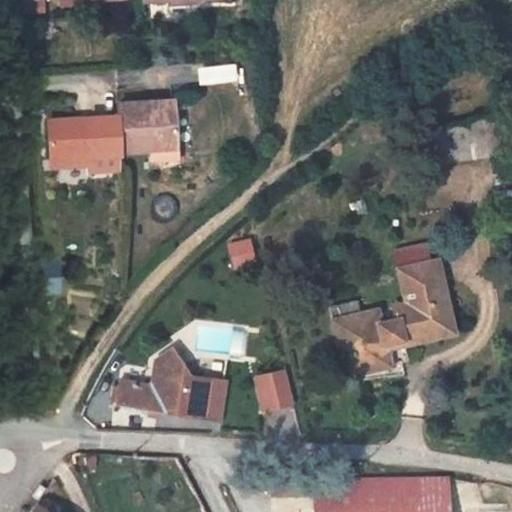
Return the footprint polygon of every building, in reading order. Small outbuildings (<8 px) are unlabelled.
[(198,82),(234,79),(233,66),(196,69),(198,82)] [(174,101),(118,104),(118,116),(120,152),(155,150),(173,149),(176,149),(174,101)] [(407,132),(413,169),(476,158),(511,151),(511,127),(509,112),(469,119),(470,121),(407,132)] [(47,120),(49,159),(88,156),(120,154),(120,152),(118,116),(47,120)] [(155,150),(155,160),(173,159),(173,149),(155,150)] [(88,156),(49,159),(50,167),(88,165),(88,156)] [(357,300),(330,307),(333,320),(346,376),(387,366),(382,346),(383,345),(382,343),(402,338),(404,344),(454,333),(437,261),(399,270),(407,303),(393,306),(396,319),(380,323),(377,311),(360,314),(357,300)] [(157,358),(155,369),(176,354),(172,348),(157,358)] [(152,385),(119,380),(118,387),(113,387),(111,401),(116,402),(150,408),(158,409),(157,410),(204,418),(210,378),(191,375),(176,354),(155,369),(152,385)] [(252,371),(258,411),(291,407),(286,367),(252,371)] [(449,511),(449,478),(275,481),(275,492),(313,493),(313,511),(449,511)] [(31,496),(37,501),(46,488),(40,483),(31,496)] [(36,503),(48,511),(60,511),(64,508),(44,493),(36,503)] [(48,511),(36,503),(30,511),(48,511)]
